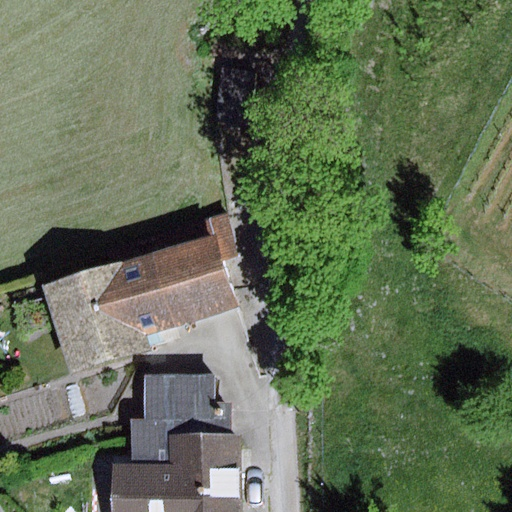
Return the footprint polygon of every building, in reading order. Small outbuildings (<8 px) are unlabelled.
[(255,74),(222,68),(213,120),(246,126),(255,74)] [(106,250),(112,268),(150,256),(217,236),(222,253),(241,247),(230,213),(106,250)] [(217,236),(150,256),(171,326),(238,306),(222,253),(217,236)] [(112,268),(44,287),(70,376),(152,352),(146,333),(171,326),(150,256),(112,268)] [(143,376),(143,422),(215,421),(215,375),(143,376)] [(132,463),(111,464),(112,511),(240,511),(239,436),(231,436),(230,420),(215,421),(143,422),(131,422),(132,463)]
